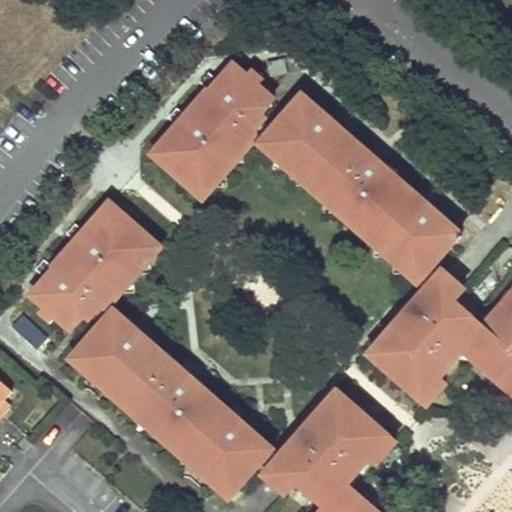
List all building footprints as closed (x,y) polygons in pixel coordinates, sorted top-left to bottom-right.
[(283,78),(282,70),(280,63),(265,66),(268,81),(283,78)] [(231,71),(151,161),(202,206),(216,191),(214,180),(229,162),(240,164),(254,148),(252,135),(262,124),(257,120),(262,114),(270,105),(261,97),(231,71)] [(324,149),(334,139),(344,139),(302,101),(287,119),(292,118),(297,117),(312,130),(308,134),(324,149)] [(297,117),(292,118),(287,119),(271,137),(258,151),(272,164),(284,161),(302,177),(302,190),(323,208),(335,205),(353,220),(351,232),(372,249),(384,248),(401,262),(402,275),(415,286),(458,238),(444,224),(433,225),(424,234),(408,220),(417,211),(416,200),(394,182),(385,181),(374,192),(358,178),(367,167),(367,158),(344,139),(334,139),(324,149),(308,134),(312,130),(297,117)] [(254,148),(258,151),(271,137),(260,127),(252,135),(254,148)] [(374,192),(385,181),(394,182),(367,158),(367,167),(358,178),(374,192)] [(284,161),(272,164),(302,190),(302,177),(284,161)] [(216,191),(233,171),(240,164),(229,162),(214,180),(216,191)] [(424,234),(433,225),(444,224),(429,212),(419,202),(416,200),(417,211),(408,220),(424,234)] [(335,205),(323,208),(351,232),(353,220),(335,205)] [(83,321),(85,319),(87,316),(93,321),(96,318),(104,309),(114,309),(129,291),(127,282),(144,264),(151,265),(163,251),(114,206),(35,297),(73,330),(83,321)] [(384,248),(372,249),(402,275),(401,262),(384,248)] [(129,291),(135,284),(151,265),(144,264),(127,282),(129,291)] [(451,304),(456,299),(461,293),(441,276),(370,358),(419,402),(463,354),(511,396),(511,297),(482,331),(451,304)] [(104,309),(96,318),(106,327),(118,314),(114,309),(104,309)] [(217,473),(218,480),(219,486),(231,497),(273,449),(258,436),(249,438),(232,423),(233,414),(209,393),(200,395),(182,379),(182,370),(159,349),(149,352),(132,336),(133,327),(118,314),(106,327),(91,345),(91,355),(106,369),(110,364),(126,379),(119,386),(118,400),(139,417),(149,417),(158,406),(176,422),(168,430),(168,443),(190,461),(199,460),(209,450),(226,464),(217,473)] [(149,352),(159,349),(133,327),(132,336),(149,352)] [(38,350),(43,345),(48,340),(38,329),(28,339),(38,350)] [(91,345),(74,363),(118,400),(119,386),(126,379),(110,364),(106,369),(91,355),(91,345)] [(200,395),(209,393),(182,370),(182,379),(200,395)] [(0,417),(5,411),(0,406),(0,404),(12,391),(0,380),(0,417)] [(374,511),(344,485),(386,438),(337,394),(264,477),(283,494),(294,482),(324,510),(322,511),(374,511)] [(149,417),(139,417),(168,443),(168,430),(176,422),(158,406),(149,417)] [(249,438),(258,436),(233,414),(232,423),(249,438)] [(199,460),(190,461),(219,486),(218,480),(217,473),(226,464),(209,450),(199,460)]
